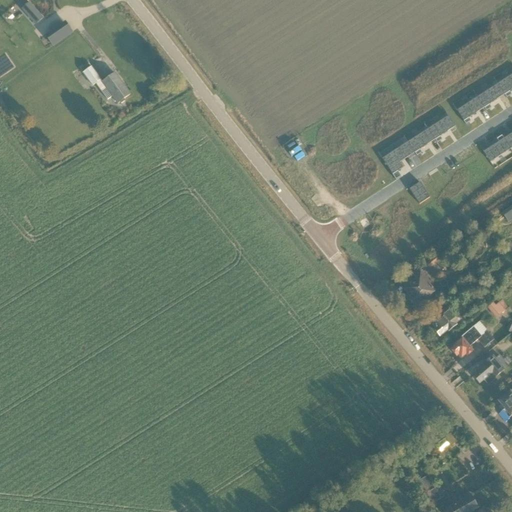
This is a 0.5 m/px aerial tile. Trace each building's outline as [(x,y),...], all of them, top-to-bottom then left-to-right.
[(32,5),(24,12),(36,25),(43,18),(32,5)] [(54,30),(45,36),(53,48),(62,41),(54,30)] [(88,64),(80,70),(83,74),(89,81),(92,86),(96,84),(104,95),(106,99),(107,100),(112,97),(117,104),(120,102),(122,104),(124,102),(124,99),(130,95),(114,74),(102,83),(91,68),(88,64)] [(511,75),(497,85),(504,95),(509,92),(511,90),(511,75)] [(497,85),(477,98),(484,109),(489,105),(504,95),(497,85)] [(477,98),(457,111),(463,122),(468,119),(484,109),(477,98)] [(448,117),(428,130),(435,140),(440,137),(455,127),(448,117)] [(428,130),(408,143),(415,154),(420,150),(435,140),(428,130)] [(499,143),(483,152),(490,163),(510,150),(504,139),(499,143)] [(408,143),(382,160),(392,175),(397,172),(403,168),(400,163),(415,154),(408,143)] [(397,172),(392,175),(396,180),(401,177),(397,172)] [(420,183),(409,190),(419,205),(430,199),(420,183)] [(511,206),(502,214),(508,223),(511,220),(511,206)] [(429,269),(434,265),(433,264),(438,260),(435,257),(426,264),(429,269)] [(430,283),(419,270),(412,275),(416,280),(404,290),(409,296),(406,297),(415,308),(420,304),(423,308),(431,302),(428,298),(435,292),(429,285),(430,283)] [(461,290),(466,296),(478,286),(473,280),(461,290)] [(496,306),(493,303),(487,308),(496,318),(508,308),(501,301),(496,306)] [(461,320),(449,306),(441,312),(442,313),(430,323),(436,329),(434,330),(440,337),(447,331),(448,332),(456,325),(455,324),(461,320)] [(473,327),(481,336),(487,332),(479,322),(473,327)] [(453,347),(452,348),(450,350),(456,357),(458,355),(461,358),(465,355),(467,356),(473,351),(469,347),(477,341),(484,348),(494,340),(487,332),(481,336),(473,327),(461,338),(462,339),(452,347),(453,347)] [(502,381),(488,365),(483,369),(478,373),(478,374),(474,377),(479,383),(478,384),(480,385),(479,386),(483,391),(484,390),(485,391),(488,389),(489,389),(490,388),(489,388),(494,384),(496,386),(502,381)] [(511,390),(498,402),(504,409),(502,411),(508,419),(511,415),(511,390)] [(453,437),(448,441),(452,446),(457,442),(453,437)] [(420,481),(432,503),(442,498),(430,476),(420,481)] [(472,511),(477,509),(470,497),(446,511),(472,511)] [(496,511),(492,503),(483,509),(484,511),(496,511)]
